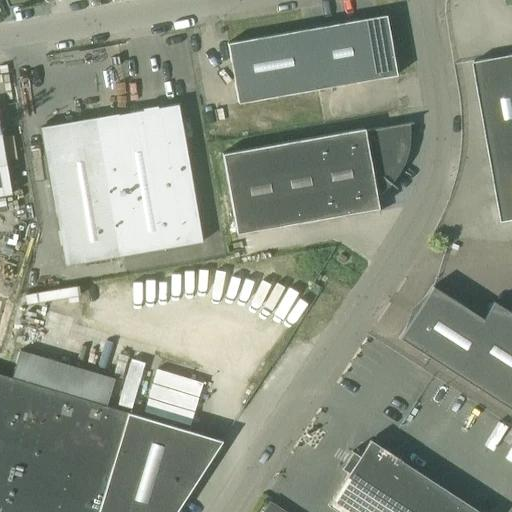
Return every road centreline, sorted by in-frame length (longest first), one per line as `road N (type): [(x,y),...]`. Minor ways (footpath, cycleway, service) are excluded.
road 1 (unclassified): [(421,0),(440,132),(432,186),(223,511)]
road 2 (unclassified): [(0,41),(236,0)]
